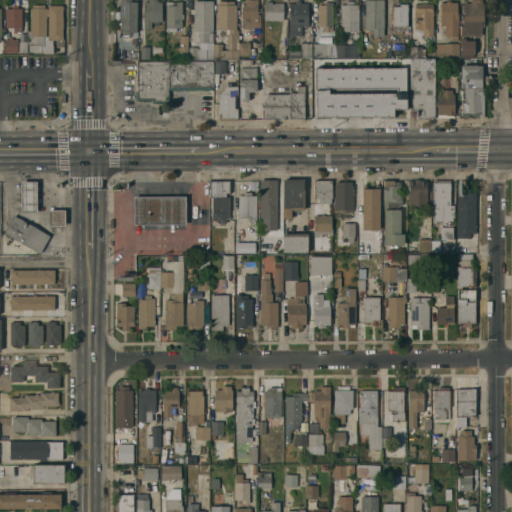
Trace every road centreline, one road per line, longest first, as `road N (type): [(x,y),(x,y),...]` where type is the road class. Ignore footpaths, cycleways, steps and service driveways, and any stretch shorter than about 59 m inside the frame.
road 1 (residential): [(504,0),(496,511)]
road 2 (residential): [(511,360),(89,361)]
road 3 (secondary): [(89,247),(89,511)]
road 4 (primary): [(441,147),(198,150)]
